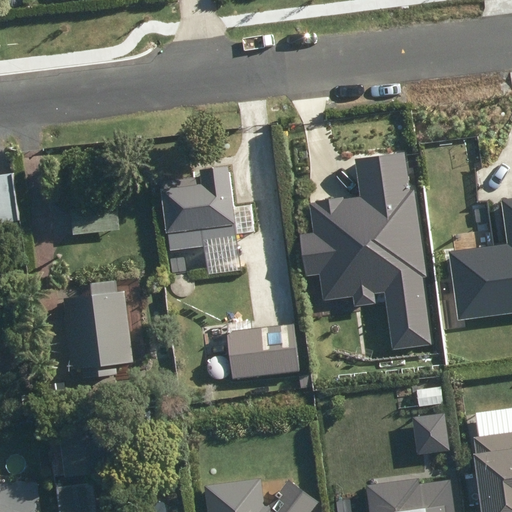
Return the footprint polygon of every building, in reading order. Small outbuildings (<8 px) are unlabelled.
[(405,151),(354,158),(360,197),(343,199),(343,197),(315,201),(315,202),(309,203),(313,233),(301,235),(306,276),(320,274),(323,299),(353,295),(355,305),(375,302),(374,293),(384,292),(392,351),(432,345),(422,277),(426,276),(414,190),(411,190),(405,151)] [(208,183),(166,188),(171,231),(239,223),(232,162),(206,165),(208,183)] [(0,173),(0,221),(16,220),(10,172),(0,173)] [(511,312),(511,198),(501,200),(507,243),(449,251),(458,319),(511,312)] [(85,232),(130,228),(128,204),(105,206),(82,208),(83,208),(85,232)] [(182,297),(186,296),(189,295),(192,292),(193,288),(194,284),(193,280),(191,277),(187,275),(183,273),(180,274),(176,275),(173,277),(171,280),(170,284),(171,288),(172,291),(174,294),(178,296),(182,297)] [(113,279),(87,282),(88,294),(58,298),(68,368),(79,366),(81,377),(115,373),(114,363),(131,361),(121,289),(115,290),(113,279)] [(297,325),(230,333),(235,377),(302,369),(297,325)] [(219,377),(223,376),(226,374),(229,372),(230,368),(231,364),(230,360),(228,357),(224,354),(220,353),(217,353),(213,355),(210,357),(208,360),(207,364),(208,368),(209,371),(211,374),(215,376),(219,377)] [(34,393),(19,395),(22,422),(37,421),(34,393)] [(449,451),(445,413),(412,417),(417,455),(449,451)] [(57,433),(57,435),(48,436),(53,476),(62,475),(63,476),(109,470),(108,463),(118,461),(114,429),(104,430),(103,427),(57,433)] [(480,450),(479,450),(486,511),(511,511),(511,430),(478,435),(480,450)] [(313,511),(322,500),(294,477),(274,503),(268,503),(265,476),(208,483),(211,511),(313,511)] [(373,511),(459,511),(456,478),(424,482),(424,476),(370,482),(373,511)] [(106,511),(103,485),(64,490),(66,511),(106,511)]
